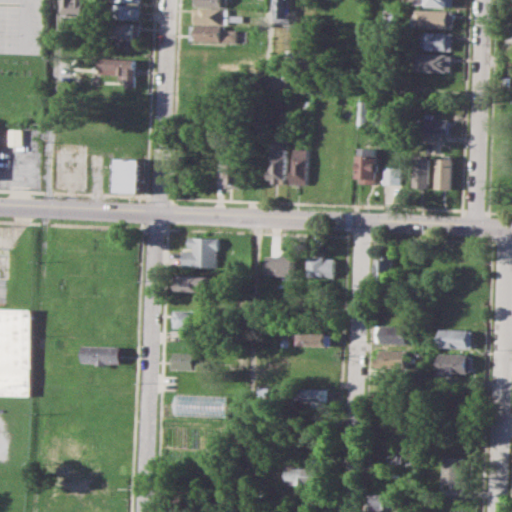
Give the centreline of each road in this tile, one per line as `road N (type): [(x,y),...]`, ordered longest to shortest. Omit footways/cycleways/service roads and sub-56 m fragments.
road 1 (residential): [(168,0),(145,511)]
road 2 (secondary): [(0,206),(511,228)]
road 3 (residential): [(362,222),(353,511)]
road 4 (residential): [(509,228),(498,511)]
road 5 (residential): [(482,0),(473,226)]
